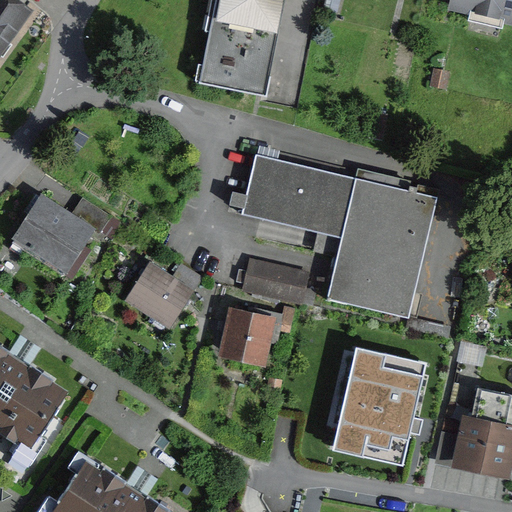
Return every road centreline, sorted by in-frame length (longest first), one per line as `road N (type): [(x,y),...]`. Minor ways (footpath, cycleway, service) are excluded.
road 1 (residential): [(511,509),(252,463)]
road 2 (residential): [(86,0),(69,28),(43,118),(0,172)]
